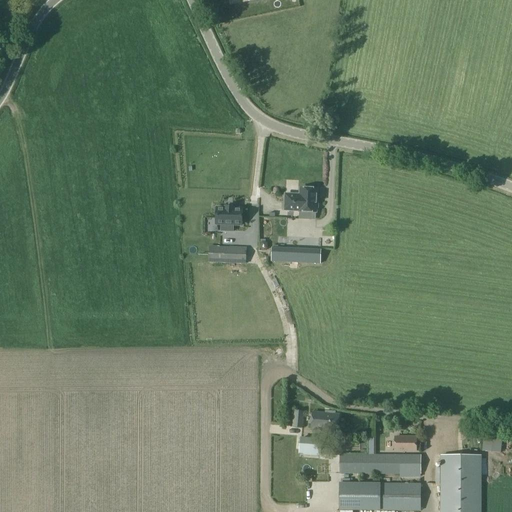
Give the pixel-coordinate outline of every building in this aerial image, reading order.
[(300,195),(285,195),(285,210),(299,211),(299,212),(316,212),(316,211),(318,210),(318,204),(316,203),(317,189),(300,189),(300,195)] [(217,208),(216,225),(221,225),(221,232),(228,232),(233,232),(233,225),(241,226),(242,209),(233,209),(234,208),(225,207),(225,209),(217,208)] [(249,238),(283,238),(283,216),(249,216),(249,238)] [(243,248),(228,247),(209,246),(209,247),(198,246),(197,255),(209,256),(208,262),(246,264),(247,248),(243,248)] [(320,263),(321,250),(273,248),(272,261),(320,263)] [(230,268),(230,281),(235,281),(235,274),(253,274),(253,268),(230,268)] [(303,428),(304,412),(294,411),(292,427),(303,428)] [(338,415),(313,413),(312,428),(328,430),(328,433),(337,434),(337,431),(338,415)] [(320,452),(322,440),(300,438),(298,450),(320,452)] [(416,438),(395,438),(395,452),(416,452),(416,438)] [(340,455),(340,447),(332,447),(332,455),(340,455)] [(255,467),(270,467),(270,452),(255,452),(255,467)] [(421,456),(340,455),(340,474),(421,474),(421,456)] [(480,511),(481,456),(441,456),(440,511),(480,511)] [(325,481),(310,482),(310,506),(326,505),(325,481)] [(339,483),(339,510),(420,511),(421,484),(339,483)]
